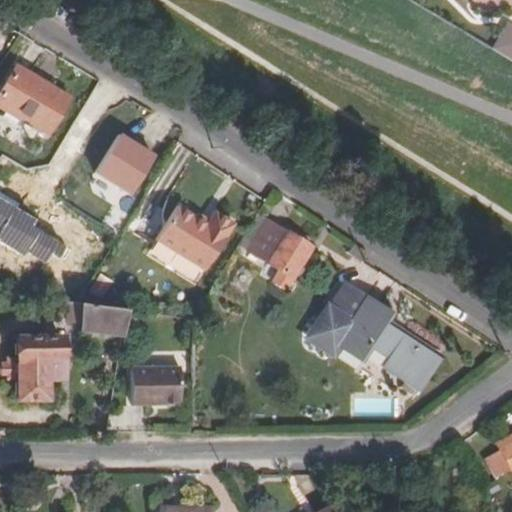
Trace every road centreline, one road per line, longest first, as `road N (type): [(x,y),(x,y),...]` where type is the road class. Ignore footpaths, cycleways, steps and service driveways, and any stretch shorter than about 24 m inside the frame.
road 1 (residential): [(0,4),(511,327)]
road 2 (residential): [(511,373),(404,451),(0,452)]
